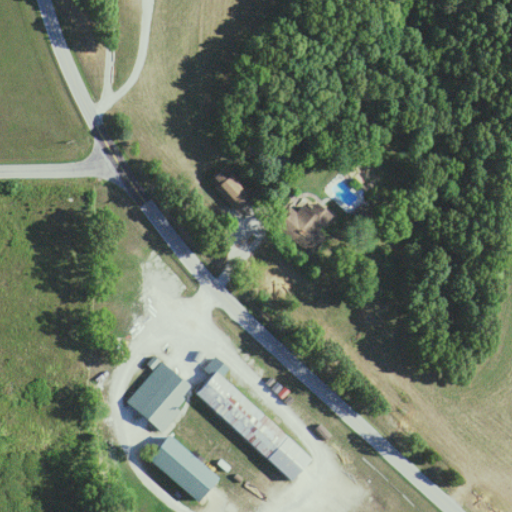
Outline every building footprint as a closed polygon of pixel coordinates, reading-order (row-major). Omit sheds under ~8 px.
[(253,198),(235,175),(219,189),(237,211),(253,198)] [(320,231),(334,214),(318,200),(310,210),(303,204),(296,211),(293,208),(277,227),(311,255),(326,237),(320,231)] [(198,394),(295,482),(307,468),(302,464),(310,455),(216,370),(221,364),(215,358),(206,369),(214,376),(198,394)] [(126,404),(162,431),(195,387),(159,361),(126,404)] [(201,503),(221,479),(171,436),(151,460),(201,503)]
